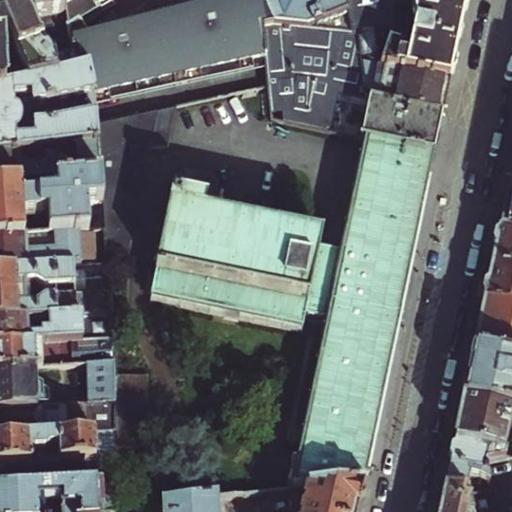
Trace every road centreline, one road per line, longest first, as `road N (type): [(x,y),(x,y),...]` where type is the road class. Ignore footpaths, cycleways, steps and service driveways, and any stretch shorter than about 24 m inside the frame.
road 1 (residential): [(511,4),(404,511)]
road 2 (unknown): [(468,211),(270,139),(174,127)]
